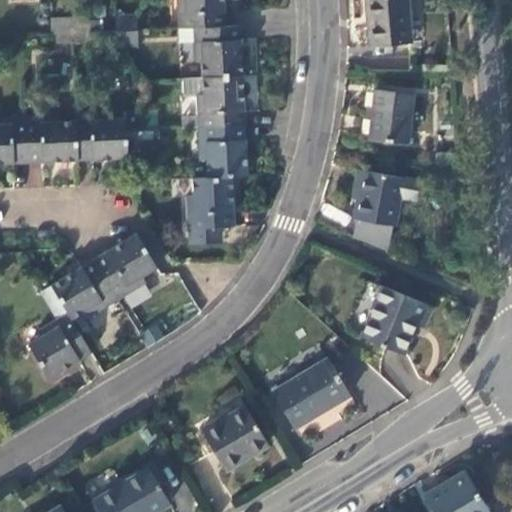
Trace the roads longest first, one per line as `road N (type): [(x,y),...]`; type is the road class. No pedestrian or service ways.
road 1 (residential): [(0,469),(186,356),(264,281),(294,229),(316,127),(324,0)]
road 2 (residential): [(511,278),(495,195),(476,0)]
road 3 (tertiary): [(502,386),(300,511)]
road 4 (residential): [(0,209),(125,209)]
